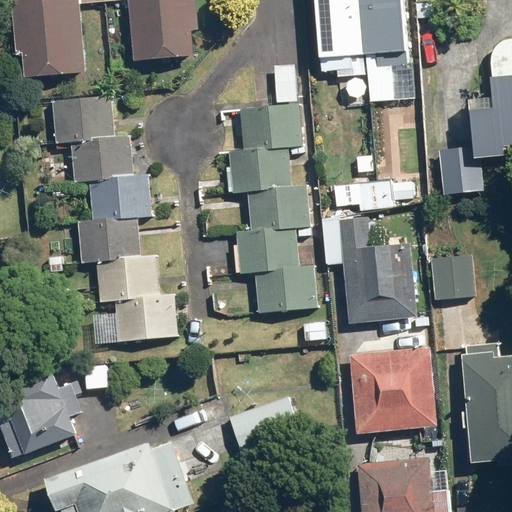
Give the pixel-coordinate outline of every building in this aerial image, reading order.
[(80,0),(12,0),(18,52),(24,51),(26,79),(88,74),(81,3),(80,0)] [(198,0),(130,0),(136,61),(196,57),(193,29),(200,28),(198,0)] [(317,0),(323,71),(354,69),(353,56),(408,52),(403,0),(317,0)] [(446,0),(423,0),(422,18),(445,19),(446,0)] [(475,145),(440,149),(444,195),(487,191),(484,158),(509,156),(507,147),(511,146),(511,38),(504,41),(496,48),(493,59),(493,69),(497,109),(473,110),(475,145)] [(298,64),(278,66),(280,102),(301,100),(298,64)] [(72,139),(116,135),(113,93),(53,98),(57,140),(72,139)] [(244,149),(289,146),(304,145),(300,103),(241,108),(244,149)] [(91,178),(135,174),(131,134),(116,135),(72,139),(74,180),(91,178)] [(248,189),(293,186),(289,146),(244,149),(230,150),(232,190),(248,189)] [(94,219),(138,216),(152,214),(148,173),(135,174),(91,178),(94,219)] [(390,177),(358,179),(360,203),(415,198),(413,178),(391,181),(390,177)] [(252,230),(297,226),(312,225),(308,184),(293,186),(248,189),(252,230)] [(326,218),(330,264),(346,263),(351,325),(422,320),(416,242),(375,245),(372,214),(326,218)] [(97,262),(143,257),(138,216),(94,219),(81,220),(83,263),(97,262)] [(254,270),(300,266),(297,226),(252,230),(237,231),(240,272),(254,270)] [(68,253),(49,253),(48,279),(67,280),(68,253)] [(472,253),(431,256),(434,302),(477,298),(472,253)] [(100,304),(116,302),(161,297),(157,256),(143,257),(97,262),(100,304)] [(254,270),(259,315),(319,309),(315,264),(300,266),(254,270)] [(116,302),(119,343),(179,337),(175,296),(161,297),(116,302)] [(331,320),(302,322),(304,349),(333,347),(331,320)] [(115,325),(95,324),(94,346),(113,348),(115,325)] [(0,342),(0,367),(14,367),(11,342),(0,342)] [(466,354),(461,355),(470,464),(499,462),(499,468),(511,466),(511,354),(500,355),(498,342),(465,343),(466,354)] [(431,349),(352,355),(358,435),(439,428),(431,349)] [(107,365),(85,367),(87,390),(109,388),(107,365)] [(0,392),(0,425),(13,460),(79,436),(72,417),(85,412),(79,396),(85,393),(80,380),(61,387),(55,371),(0,392)] [(289,398),(229,418),(244,460),(304,437),(289,398)] [(150,441),(47,478),(58,511),(62,510),(62,511),(177,511),(197,504),(173,442),(153,449),(150,441)] [(356,463),(360,511),(448,511),(447,490),(431,490),(428,457),(356,463)]
